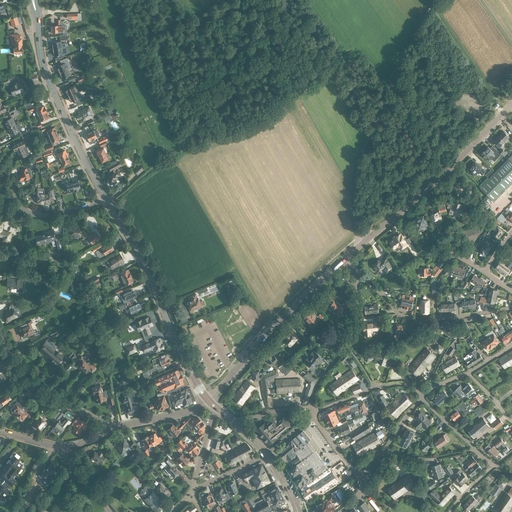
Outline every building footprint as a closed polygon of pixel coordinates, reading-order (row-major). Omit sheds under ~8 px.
[(5,3),(0,4),(0,14),(8,12),(5,3)] [(12,27),(19,24),(17,17),(9,20),(12,27)] [(63,33),(65,33),(65,25),(63,25),(63,21),(60,21),(60,20),(56,20),(57,25),(50,25),(50,33),(59,33),(63,33)] [(13,37),(14,47),(12,47),(13,55),(15,54),(15,56),(20,56),(20,54),(21,54),(20,36),(13,37)] [(66,47),(52,49),(53,51),(52,51),(52,53),(53,53),(53,56),(67,54),(66,47)] [(66,68),(64,63),(56,66),(57,68),(57,69),(57,71),(58,71),(59,73),(72,68),(71,65),(68,66),(68,68),(66,68)] [(73,71),(72,68),(59,73),(59,74),(59,75),(60,77),(61,79),(69,76),(67,71),(69,70),(70,72),(73,71)] [(86,74),(77,78),(79,82),(88,78),(86,74)] [(14,86),(11,87),(11,88),(10,88),(12,92),(17,91),(20,90),(22,90),(21,87),(22,86),(21,84),(18,85),(17,82),(13,84),(14,86)] [(70,86),(71,88),(65,91),(68,97),(79,91),(78,88),(76,89),(74,84),(70,86)] [(79,91),(68,97),(71,102),(79,99),(77,95),(80,94),(79,92),(79,91)] [(89,95),(80,99),(82,103),(91,99),(89,95)] [(44,106),(35,110),(37,116),(47,112),(46,111),(47,111),(46,109),(45,109),(44,106)] [(89,107),(78,112),(79,114),(77,115),(79,120),(81,119),(82,122),(89,119),(93,117),(91,112),(89,107)] [(47,112),(37,116),(39,122),(49,118),(47,112)] [(12,118),(5,122),(8,128),(15,125),(12,118)] [(15,125),(8,128),(12,135),(19,131),(20,130),(21,128),(19,124),(18,125),(17,124),(15,125)] [(56,130),(55,127),(46,131),(48,137),(57,133),(56,130)] [(93,131),(86,134),(90,144),(95,142),(94,139),(97,138),(96,138),(100,136),(97,130),(94,131),(93,131)] [(503,131),(498,136),(505,142),(510,137),(503,131)] [(57,133),(48,137),(51,143),(60,140),(57,133)] [(110,138),(108,135),(106,136),(102,137),(103,138),(98,141),(99,144),(105,141),(108,140),(108,139),(110,138)] [(505,142),(498,136),(493,141),(499,147),(500,147),(501,147),(502,145),(505,142)] [(12,145),(11,146),(14,151),(16,151),(16,150),(25,146),(23,140),(16,143),(16,142),(12,144),(12,145)] [(28,144),(25,146),(16,150),(16,151),(20,159),(27,156),(24,149),(26,148),(29,147),(28,144)] [(501,154),(492,146),(490,148),(488,146),(484,150),(483,149),(480,152),(481,153),(480,154),(487,160),(489,161),(491,159),(494,162),(501,154)] [(505,151),(501,147),(497,150),(504,157),(508,153),(506,151),(505,151)] [(95,151),(98,157),(105,154),(104,150),(103,148),(101,149),(100,149),(98,150),(97,150),(95,151)] [(59,160),(68,156),(65,150),(57,154),(57,152),(53,154),(54,156),(57,156),(59,160)] [(108,159),(105,154),(98,157),(101,163),(103,162),(104,162),(106,161),(106,160),(108,159)] [(69,158),(68,156),(59,160),(62,166),(70,162),(68,158),(69,158)] [(511,183),(511,165),(506,160),(479,187),(494,202),(511,183)] [(482,168),(475,161),(467,170),(474,176),(479,172),(481,170),(484,173),(486,171),(482,168)] [(113,174),(107,178),(108,179),(107,180),(110,185),(113,183),(113,184),(116,183),(115,181),(120,179),(118,177),(121,175),(118,169),(115,171),(115,170),(116,170),(115,169),(122,166),(120,162),(116,163),(116,164),(110,167),(108,168),(110,171),(112,171),(113,174)] [(139,165),(133,170),(138,175),(144,170),(139,165)] [(31,173),(30,168),(20,171),(20,174),(18,175),(20,181),(29,178),(29,179),(32,178),(30,173),(31,173)] [(76,181),(71,183),(73,191),(74,191),(75,191),(76,192),(77,191),(78,190),(78,189),(80,189),(78,181),(79,181),(78,178),(75,179),(76,181)] [(73,191),(71,183),(66,184),(65,182),(62,183),(64,189),(67,189),(68,192),(69,193),(71,192),(71,191),(73,191)] [(44,194),(44,192),(43,204),(50,204),(50,199),(55,199),(53,189),(48,188),(47,195),(44,194)] [(454,206),(448,204),(447,208),(448,209),(450,210),(449,214),(454,215),(454,214),(457,215),(457,217),(459,217),(461,210),(460,210),(461,205),(456,203),(455,207),(453,207),(454,206)] [(433,211),(428,213),(430,216),(429,216),(432,222),(437,219),(439,223),(443,221),(441,216),(440,216),(439,214),(441,214),(440,213),(447,211),(444,204),(439,205),(440,207),(439,208),(440,211),(434,213),(433,211)] [(502,223),(506,219),(506,218),(505,218),(506,217),(501,213),(497,218),(502,223)] [(431,230),(428,224),(427,224),(423,216),(421,217),(422,217),(420,218),(420,217),(414,220),(418,228),(417,229),(418,232),(428,228),(430,231),(431,230)] [(0,237),(2,237),(2,241),(11,242),(12,232),(4,231),(3,230),(2,230),(3,222),(0,222),(0,237)] [(80,238),(81,228),(71,227),(71,235),(74,236),(74,238),(78,238),(78,237),(80,238)] [(487,234),(494,240),(496,237),(498,239),(503,232),(497,227),(494,231),(491,229),(487,234)] [(42,234),(35,236),(37,243),(44,241),(45,242),(51,240),(51,242),(56,240),(53,230),(46,232),(47,233),(43,234),(42,234)] [(92,244),(101,238),(97,232),(95,234),(94,233),(88,237),(92,244)] [(439,241),(434,232),(430,234),(435,243),(439,241)] [(394,239),(390,242),(393,247),(394,247),(397,245),(400,249),(402,251),(408,247),(407,245),(405,242),(401,235),(398,237),(396,235),(393,237),(394,239)] [(479,251),(485,256),(488,252),(489,252),(493,247),(491,245),(492,243),(484,237),(480,241),(482,243),(480,245),(482,247),(479,251)] [(105,255),(114,249),(110,243),(108,245),(107,244),(101,248),(102,251),(100,252),(102,256),(104,254),(105,255)] [(94,252),(101,248),(99,244),(91,249),(94,252)] [(124,261),(119,253),(116,255),(115,253),(108,257),(109,259),(111,258),(112,259),(107,262),(111,269),(121,264),(121,265),(124,263),(123,262),(124,261)] [(386,266),(388,270),(393,267),(387,258),(381,262),(380,260),(372,265),(375,268),(374,269),(377,272),(379,271),(386,266)] [(496,267),(496,268),(503,273),(505,275),(506,275),(508,272),(509,274),(511,270),(511,260),(507,267),(500,262),(497,266),(497,265),(496,267)] [(457,275),(460,267),(454,265),(452,271),(450,270),(448,273),(451,273),(457,275)] [(441,270),(438,267),(432,275),(435,278),(441,270)] [(460,267),(457,275),(456,277),(462,279),(463,277),(466,270),(460,267)] [(428,271),(428,268),(418,268),(418,273),(420,273),(420,276),(428,276),(428,275),(431,275),(431,271),(428,271)] [(117,275),(116,275),(118,278),(121,276),(125,285),(134,281),(128,269),(117,274),(117,275)] [(479,279),(474,275),(470,281),(475,284),(479,279)] [(97,277),(88,282),(90,285),(99,280),(97,277)] [(7,278),(7,287),(17,288),(17,292),(23,293),(24,280),(7,278)] [(479,279),(475,284),(472,289),(475,291),(478,286),(481,288),(485,282),(479,279)] [(92,289),(101,285),(99,280),(90,285),(92,289)] [(497,290),(490,289),(488,295),(496,297),(497,290)] [(134,292),(133,290),(122,295),(123,297),(124,297),(126,302),(129,301),(128,299),(135,296),(136,295),(135,293),(134,292)] [(188,297),(190,302),(186,303),(190,313),(194,311),(193,310),(201,307),(197,299),(195,294),(188,297)] [(331,294),(327,299),(332,303),(330,305),(336,310),(335,311),(336,312),(339,314),(344,308),(346,310),(350,304),(346,301),(348,298),(345,296),(343,298),(345,299),(343,302),(344,302),(341,306),(336,302),(338,299),(331,294)] [(403,294),(401,301),(413,304),(414,297),(403,294)] [(496,297),(488,295),(486,295),(486,297),(481,296),(480,302),(489,304),(489,302),(495,303),(496,297)] [(430,314),(430,300),(420,300),(420,304),(419,304),(419,310),(420,310),(420,314),(430,314)] [(413,304),(401,301),(400,308),(411,310),(413,304)] [(5,313),(5,314),(3,315),(7,322),(18,317),(13,309),(10,310),(10,307),(14,307),(14,303),(8,303),(8,309),(5,311),(6,312),(5,313)] [(138,304),(129,308),(130,311),(129,312),(130,314),(141,309),(140,307),(141,306),(140,304),(138,304)] [(365,306),(365,314),(379,313),(378,304),(374,304),(374,305),(365,306)] [(318,320),(309,312),(303,319),(312,326),(318,320)] [(149,316),(134,322),(138,332),(142,330),(145,336),(151,333),(149,328),(153,326),(149,316)] [(34,331),(33,328),(32,328),(30,323),(32,323),(31,319),(25,321),(26,323),(19,325),(20,328),(19,328),(23,337),(29,335),(29,336),(31,335),(32,334),(34,333),(34,332),(34,331)] [(368,324),(363,324),(364,332),(365,336),(371,336),(370,331),(377,330),(376,323),(368,324)] [(439,328),(452,337),(457,331),(448,324),(446,326),(443,323),(439,328)] [(396,334),(392,335),(394,341),(398,340),(398,337),(399,337),(400,334),(403,334),(403,332),(404,332),(405,325),(396,324),(395,331),(395,333),(396,333),(396,334)] [(505,331),(502,326),(500,328),(502,331),(509,342),(509,341),(510,342),(511,339),(511,337),(508,331),(507,331),(508,332),(506,333),(505,331)] [(427,330),(426,329),(422,335),(433,345),(438,339),(427,330)] [(49,333),(52,339),(58,336),(55,330),(49,333)] [(492,330),(485,335),(487,337),(493,346),(499,342),(495,336),(496,336),(492,330)] [(509,342),(502,331),(499,333),(501,337),(505,344),(509,342)] [(285,338),(286,339),(284,341),(287,343),(288,342),(291,345),(298,338),(292,333),(289,336),(288,335),(285,338)] [(493,346),(487,337),(481,341),(487,350),(493,346)] [(154,352),(163,348),(159,339),(144,345),(146,351),(153,348),(154,352)] [(334,345),(326,339),(322,344),(329,351),(334,345)] [(473,339),(469,343),(472,347),(473,346),(476,350),(480,347),(473,339)] [(48,357),(53,351),(54,350),(45,341),(43,344),(44,345),(39,350),(45,355),(44,356),(47,358),(48,357)] [(136,351),(133,345),(125,348),(127,355),(136,351)] [(451,346),(446,353),(451,356),(456,349),(451,346)] [(435,356),(426,348),(408,369),(418,377),(422,373),(421,372),(428,364),(430,365),(435,358),(435,356)] [(466,362),(465,362),(469,368),(483,359),(479,353),(477,354),(474,350),(469,353),(470,354),(466,356),(469,360),(466,362)] [(511,350),(498,359),(505,369),(511,364),(511,350)] [(57,354),(53,351),(48,357),(51,360),(49,363),(54,368),(64,356),(59,352),(57,354)] [(323,358),(314,351),(309,356),(318,364),(320,361),(323,358)] [(81,355),(81,354),(76,359),(80,362),(76,366),(78,368),(80,368),(81,369),(87,362),(90,359),(88,357),(88,356),(84,352),(81,355)] [(388,357),(374,352),(364,357),(366,362),(372,360),(372,359),(374,358),(378,360),(377,362),(379,363),(378,363),(384,365),(384,364),(386,365),(388,357)] [(340,359),(344,362),(349,357),(346,353),(340,359)] [(154,365),(168,359),(167,357),(168,356),(167,355),(166,355),(166,354),(152,360),(154,364),(154,365)] [(316,366),(318,364),(309,356),(304,362),(313,370),(316,367),(316,366)] [(455,356),(441,364),(446,374),(460,365),(455,356)] [(270,357),(266,360),(272,366),(274,364),(277,367),(280,369),(284,365),(285,366),(287,363),(284,360),(280,363),(274,357),(272,359),(270,357)] [(154,365),(154,364),(145,368),(146,372),(142,374),(145,380),(152,376),(150,371),(155,368),(156,369),(163,367),(163,368),(166,367),(165,366),(170,363),(168,359),(154,365)] [(90,365),(87,362),(81,369),(83,370),(82,371),(85,374),(89,369),(92,372),(96,367),(93,364),(92,365),(90,364),(90,365)] [(280,369),(286,375),(294,367),(289,363),(285,366),(284,365),(280,369)] [(135,365),(130,367),(131,370),(132,369),(133,370),(133,373),(134,375),(141,372),(139,367),(136,368),(135,365)] [(352,369),(329,385),(337,396),(346,390),(345,389),(349,387),(350,386),(359,380),(352,369)] [(180,375),(177,370),(154,380),(157,385),(159,384),(158,388),(159,391),(162,392),(163,392),(165,391),(167,394),(177,390),(175,387),(184,384),(181,377),(180,375)] [(276,370),(261,376),(264,388),(267,388),(269,387),(268,379),(279,376),(277,371),(277,372),(276,370)] [(252,372),(254,382),(261,380),(259,371),(252,372)] [(125,374),(126,376),(121,378),(122,380),(121,381),(122,382),(123,382),(124,384),(132,381),(133,380),(134,380),(133,378),(132,378),(133,377),(132,373),(131,372),(130,372),(125,374)] [(309,382),(303,400),(308,402),(314,385),(315,385),(317,379),(308,372),(303,376),(309,382)] [(300,390),(299,379),(276,380),(276,390),(277,393),(300,392),(300,390)] [(246,381),(239,390),(233,399),(242,405),(253,390),(255,388),(246,381)] [(465,387),(463,388),(469,394),(467,396),(469,398),(476,394),(475,391),(472,393),(471,393),(474,390),(467,382),(464,385),(465,387)] [(93,394),(102,392),(100,385),(100,383),(94,384),(95,387),(92,387),(92,389),(91,389),(92,393),(93,393),(93,394)] [(362,391),(360,385),(352,388),(354,394),(362,391)] [(455,390),(453,392),(459,398),(464,394),(467,397),(467,396),(469,394),(463,388),(460,385),(455,390)] [(195,400),(190,387),(170,396),(172,399),(171,400),(173,406),(174,405),(175,406),(177,405),(177,404),(182,402),(183,405),(195,400)] [(439,406),(449,397),(443,389),(433,399),(439,406)] [(163,392),(162,392),(157,394),(153,396),(154,398),(153,399),(158,411),(168,407),(164,395),(167,395),(167,394),(165,391),(163,392)] [(93,394),(95,403),(107,400),(106,396),(103,396),(102,392),(93,394)] [(10,400),(11,399),(7,394),(0,398),(0,399),(0,400),(1,401),(0,401),(0,403),(3,406),(9,402),(8,401),(10,400)] [(411,402),(404,394),(387,408),(396,418),(401,413),(400,412),(411,402)] [(478,394),(470,400),(473,405),(477,403),(478,404),(483,401),(478,394)] [(375,395),(382,407),(388,404),(382,395),(379,397),(377,395),(375,395)] [(129,414),(133,413),(130,399),(125,400),(125,401),(123,401),(124,405),(126,404),(127,408),(124,408),(125,412),(128,411),(129,414)] [(17,401),(15,404),(14,403),(13,404),(14,404),(12,405),(12,406),(10,410),(12,411),(10,413),(13,415),(16,417),(25,406),(25,405),(20,401),(19,403),(17,401)] [(351,409),(345,411),(347,418),(362,413),(367,411),(368,411),(364,401),(358,403),(358,404),(350,407),(351,409)] [(456,411),(450,415),(450,416),(452,418),(454,421),(455,421),(456,422),(460,420),(458,418),(461,416),(458,412),(462,409),(466,416),(473,410),(472,408),(467,403),(467,402),(466,401),(464,403),(463,401),(454,408),(456,411)] [(351,409),(350,407),(348,403),(337,407),(339,413),(345,411),(351,409)] [(25,406),(16,417),(22,421),(27,416),(29,418),(33,413),(30,411),(32,408),(26,404),(25,405),(25,406)] [(479,417),(485,413),(480,407),(475,411),(479,417)] [(60,413),(57,410),(51,417),(54,420),(54,419),(60,413)] [(338,419),(334,410),(324,415),(326,419),(330,417),(331,419),(333,418),(335,421),(338,419)] [(61,411),(60,413),(54,419),(57,421),(63,414),(63,413),(61,411)] [(375,412),(369,414),(371,421),(379,418),(377,412),(375,413),(375,412)] [(414,418),(417,421),(413,425),(417,430),(422,426),(424,429),(431,423),(421,412),(414,418)] [(32,424),(40,430),(46,422),(39,416),(32,424)] [(188,418),(182,423),(190,431),(195,427),(202,421),(198,417),(195,419),(194,417),(193,418),(192,417),(190,418),(190,417),(188,418)] [(266,422),(262,425),(257,430),(269,445),(278,437),(277,437),(291,426),(283,417),(277,422),(273,419),(274,418),(267,423),(266,422)] [(331,419),(330,417),(326,419),(330,427),(340,422),(339,422),(338,419),(335,421),(333,418),(331,419)] [(79,420),(78,419),(76,418),(71,425),(75,427),(73,430),(80,434),(82,430),(84,431),(88,425),(79,420)] [(376,421),(379,426),(385,423),(383,418),(376,421)] [(490,426),(483,418),(468,430),(474,438),(490,426)] [(503,424),(499,418),(491,424),(496,430),(503,424)] [(67,426),(71,422),(67,419),(64,423),(59,420),(51,430),(53,433),(54,431),(58,434),(65,426),(66,425),(67,426)] [(349,427),(355,424),(353,420),(347,422),(347,423),(339,426),(343,435),(351,431),(349,427)] [(202,421),(195,427),(197,431),(199,434),(195,437),(196,438),(194,439),(196,442),(203,436),(202,435),(203,434),(203,433),(205,431),(204,430),(205,429),(203,427),(205,425),(202,421)] [(190,431),(182,423),(178,427),(177,425),(175,426),(173,424),(167,430),(173,437),(174,437),(174,436),(179,432),(180,432),(183,429),(187,434),(190,432),(190,431)] [(351,435),(354,440),(372,429),(368,424),(351,435)] [(406,428),(398,443),(407,448),(415,433),(406,428)] [(304,430),(289,443),(295,451),(297,454),(302,461),(289,470),(295,477),(297,479),(295,480),(308,499),(325,490),(327,491),(339,483),(309,442),(311,439),(304,430)] [(352,445),(359,456),(381,444),(374,432),(352,445)] [(154,446),(159,442),(162,440),(160,436),(158,437),(155,433),(154,433),(148,437),(153,445),(154,446)] [(196,442),(194,439),(192,440),(187,434),(176,443),(178,445),(182,449),(183,450),(184,449),(183,448),(184,446),(190,453),(191,454),(194,456),(196,456),(199,453),(199,451),(200,451),(199,450),(198,448),(199,447),(195,443),(196,442)] [(434,442),(439,448),(448,442),(450,440),(445,434),(444,435),(443,435),(434,442)] [(153,445),(148,437),(148,436),(141,440),(144,445),(142,446),(144,450),(148,447),(148,448),(153,445)] [(501,438),(494,444),(497,447),(502,444),(505,447),(502,450),(505,454),(511,448),(506,442),(504,443),(504,442),(503,441),(501,438)] [(123,439),(115,445),(122,453),(129,448),(131,451),(137,446),(133,441),(128,445),(123,439)] [(420,446),(424,452),(430,447),(424,439),(421,442),(422,444),(420,446)] [(212,448),(218,449),(220,441),(214,440),(212,448)] [(280,450),(279,451),(280,452),(279,452),(282,455),(283,456),(286,460),(287,459),(288,461),(296,455),(296,454),(297,454),(295,451),(294,449),(289,443),(288,444),(287,444),(280,450)] [(254,453),(246,444),(232,451),(238,461),(254,453)] [(487,451),(495,460),(499,456),(498,454),(499,452),(493,446),(491,448),(488,444),(485,448),(486,449),(488,450),(487,451)] [(103,456),(104,454),(99,451),(98,453),(95,452),(91,458),(102,464),(103,462),(104,462),(105,460),(105,459),(106,457),(103,456)] [(232,464),(238,461),(232,451),(226,454),(232,464)] [(189,461),(182,453),(176,459),(177,460),(177,461),(178,462),(179,462),(183,466),(189,461)] [(8,484),(11,486),(16,480),(14,478),(17,475),(16,474),(17,473),(22,467),(21,466),(23,465),(19,461),(20,460),(13,454),(2,468),(0,470),(0,499),(2,501),(5,498),(4,497),(4,496),(5,497),(11,491),(8,488),(10,486),(8,484)] [(167,454),(162,458),(163,460),(168,466),(164,469),(170,475),(171,474),(174,478),(179,473),(172,466),(174,464),(171,459),(172,458),(168,455),(167,454)] [(467,465),(463,469),(465,472),(467,471),(467,470),(477,462),(472,457),(465,462),(467,465)] [(122,467),(116,461),(113,464),(118,470),(122,467)] [(477,462),(467,470),(467,471),(472,477),(482,468),(477,462)] [(440,463),(435,465),(439,478),(443,476),(440,463)] [(39,473),(40,474),(38,476),(47,482),(48,480),(49,481),(52,476),(54,477),(56,475),(54,473),(57,470),(50,465),(47,468),(45,466),(39,473)] [(154,469),(150,465),(142,473),(146,477),(154,469)] [(261,465),(241,475),(246,483),(248,482),(247,479),(251,477),(253,482),(266,476),(261,465)] [(439,478),(435,465),(430,466),(434,479),(439,478)] [(449,474),(449,475),(453,472),(450,467),(449,467),(448,466),(445,468),(446,470),(449,474)] [(465,482),(468,478),(459,469),(455,473),(458,476),(454,481),(460,487),(465,482)] [(409,473),(398,481),(405,492),(416,484),(409,473)] [(266,476),(253,482),(256,488),(269,482),(266,476)] [(440,483),(438,484),(440,487),(449,481),(446,478),(444,480),(440,483)] [(427,485),(430,490),(437,484),(434,480),(427,485)] [(398,481),(387,489),(395,500),(405,492),(398,481)] [(227,486),(229,490),(226,491),(227,493),(230,498),(233,496),(232,494),(238,491),(233,482),(227,486)] [(501,488),(495,483),(489,492),(496,496),(501,488)] [(166,491),(160,484),(156,489),(164,499),(170,493),(167,489),(166,491)] [(448,485),(441,493),(449,499),(455,492),(448,485)] [(36,500),(45,490),(40,486),(31,496),(36,500)] [(263,489),(259,491),(263,498),(259,501),(260,504),(267,500),(280,494),(277,487),(268,491),(265,493),(263,489)] [(425,487),(416,493),(421,500),(427,496),(425,487)] [(230,498),(227,493),(225,494),(222,488),(215,492),(220,503),(230,498)] [(438,493),(434,489),(429,494),(442,507),(449,499),(441,493),(439,495),(438,493)] [(334,493),(339,500),(343,497),(339,490),(334,493)] [(158,511),(165,506),(152,492),(144,500),(155,511),(158,511)] [(511,496),(505,492),(491,511),(508,511),(511,508),(511,507),(511,505),(511,496)] [(208,507),(214,504),(211,497),(210,497),(209,494),(204,497),(205,500),(204,500),(208,507)] [(280,494),(267,500),(270,507),(274,504),(275,505),(276,506),(279,506),(279,507),(285,504),(284,500),(280,494)] [(320,501),(320,502),(311,508),(313,511),(331,511),(336,509),(331,501),(335,498),(332,494),(324,500),(322,500),(320,501)] [(472,496),(468,500),(474,506),(478,500),(480,502),(482,499),(478,495),(475,498),(472,496)] [(245,499),(250,508),(256,506),(254,503),(250,496),(245,499)] [(260,504),(256,506),(250,508),(252,511),(262,511),(271,509),(270,507),(267,500),(260,504)] [(474,506),(468,500),(463,505),(466,508),(463,511),(464,511),(469,511),(468,511),(469,510),(474,506)] [(245,511),(250,509),(246,502),(242,505),(241,505),(245,511)] [(363,502),(359,505),(358,507),(361,511),(366,511),(370,510),(365,502),(363,502)]
